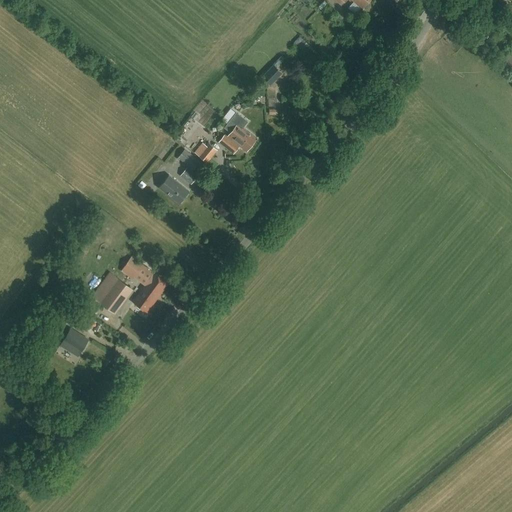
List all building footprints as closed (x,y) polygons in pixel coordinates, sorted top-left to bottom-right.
[(347,0),(350,2),(350,0),(351,0),(361,9),(362,7),(364,9),(367,9),(370,5),(370,3),(368,1),(366,0),(347,0)] [(496,21),(502,8),(495,4),(489,17),(496,21)] [(291,22),(298,24),(300,18),(293,16),(291,22)] [(270,85),(281,73),(274,66),(262,78),(270,85)] [(246,151),(256,139),(237,123),(227,136),(246,151)] [(205,162),(209,157),(215,150),(207,143),(205,145),(202,143),(193,153),(196,155),(205,162)] [(195,168),(200,172),(204,174),(207,170),(200,163),(200,162),(184,149),(177,157),(193,170),(195,168)] [(191,184),(198,176),(187,167),(179,176),(191,184)] [(178,203),(189,191),(169,175),(159,187),(178,203)] [(146,312),(168,283),(131,257),(122,271),(132,278),(133,277),(144,285),(132,301),(146,312)] [(115,313),(133,289),(109,272),(91,296),(115,313)] [(50,320),(58,326),(69,311),(61,305),(58,309),(57,308),(49,319),(50,320)] [(83,308),(83,309),(78,305),(70,316),(76,320),(74,323),(80,327),(87,331),(95,318),(89,314),(90,313),(83,308)] [(78,355),(87,339),(70,329),(61,345),(78,355)]
